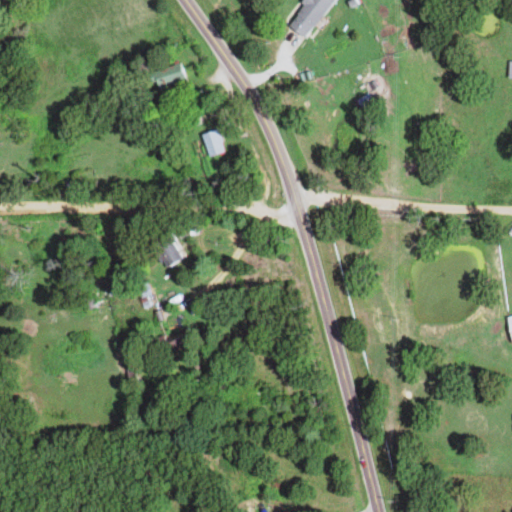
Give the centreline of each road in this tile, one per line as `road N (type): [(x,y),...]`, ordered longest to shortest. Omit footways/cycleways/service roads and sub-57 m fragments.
road 1 (tertiary): [(374,511),(298,202),(273,134),(185,0)]
road 2 (residential): [(0,204),(298,202)]
road 3 (residential): [(298,202),(511,212)]
